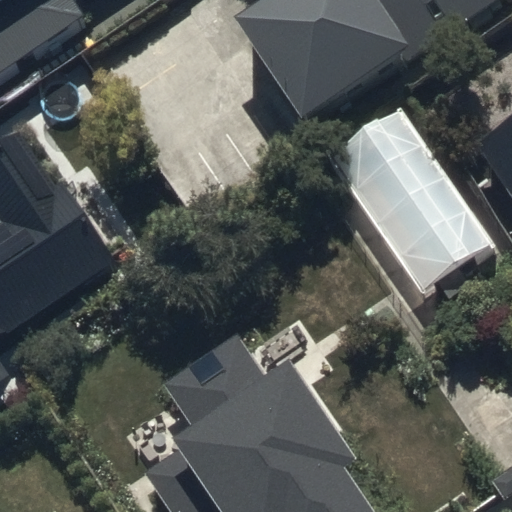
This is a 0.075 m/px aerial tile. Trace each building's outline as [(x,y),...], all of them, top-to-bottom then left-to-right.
[(0,0),(0,82),(87,24),(71,1),(71,0),(0,0)] [(511,0),(302,0),(248,36),(325,151),(511,26),(511,0)] [(498,264),(403,124),(333,171),(428,311),(498,264)] [(0,333),(112,257),(22,125),(0,139),(0,333)] [(511,136),(467,166),(511,234),(511,136)] [(375,511),(346,468),(360,458),(288,354),(264,371),(238,334),(163,384),(192,426),(174,439),(180,447),(144,472),(171,511),(375,511)]
